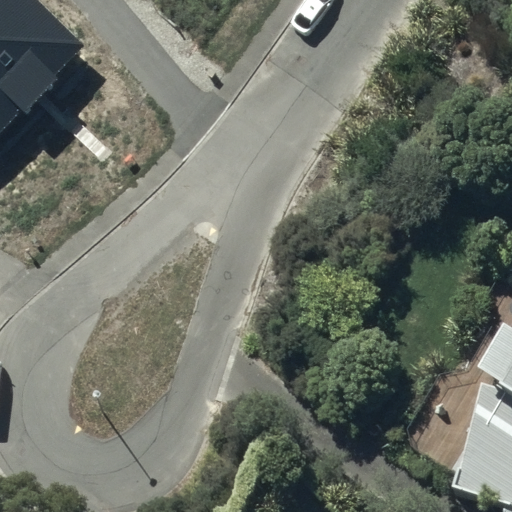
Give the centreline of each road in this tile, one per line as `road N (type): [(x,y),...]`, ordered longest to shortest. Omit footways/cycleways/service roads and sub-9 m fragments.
road 1 (residential): [(227,215),(230,268),(194,390),(152,462),(94,483),(60,471),(36,449),(24,391),(57,321),(116,261),(186,221)]
road 2 (residential): [(375,0),(227,215)]
